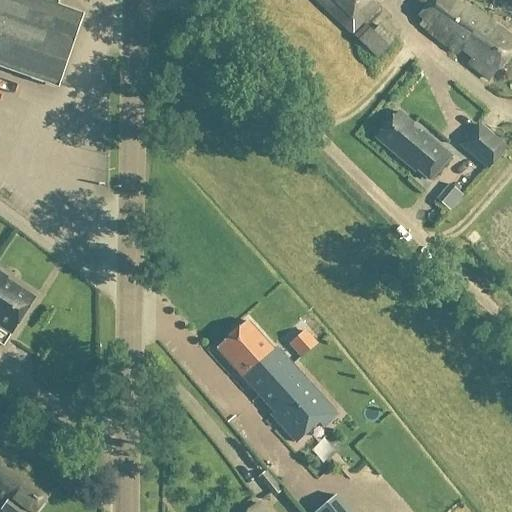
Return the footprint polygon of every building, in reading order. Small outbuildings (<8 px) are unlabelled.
[(0,0),(0,69),(54,88),(79,16),(56,8),(59,2),(53,0),(0,0)] [(372,34),(364,27),(377,13),(363,0),(310,0),(353,40),(376,62),(395,41),(379,27),(372,34)] [(429,0),(404,0),(407,3),(412,0),(413,0),(422,9),(429,0)] [(488,82),(511,52),(511,40),(455,0),(431,0),(417,18),(422,22),(418,27),(456,57),(461,54),(471,61),(468,66),(488,82)] [(375,140),(414,174),(417,171),(429,182),(449,159),(421,135),(418,137),(411,130),(412,127),(397,115),(375,140)] [(504,150),(476,128),(460,148),(487,170),(504,150)] [(511,153),(489,179),(511,198),(511,153)] [(448,187),(436,201),(449,213),(462,199),(448,187)] [(6,280),(0,276),(0,330),(10,337),(34,300),(5,282),(6,280)] [(273,354),(246,324),(216,351),(258,398),(292,368),(276,351),(273,354)] [(302,332),(289,343),(303,357),(315,346),(302,332)] [(336,418),(292,368),(258,398),(273,415),(270,418),(294,446),(318,425),(322,430),(336,418)] [(236,447),(249,434),(217,399),(203,412),(236,447)] [(36,511),(54,489),(22,462),(0,445),(0,502),(5,506),(0,511),(36,511)] [(281,493),(265,474),(257,480),(272,500),(281,493)] [(318,511),(346,511),(335,498),(318,511)]
